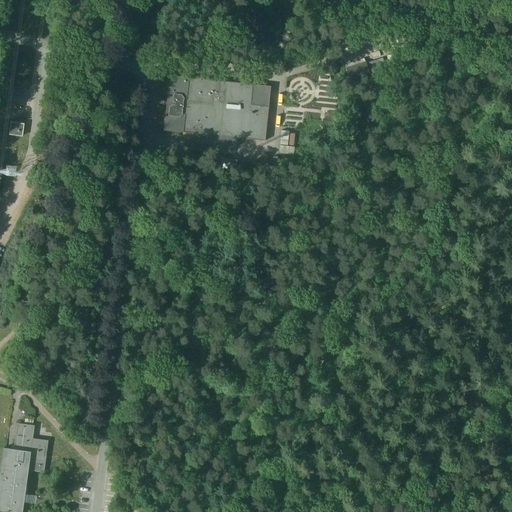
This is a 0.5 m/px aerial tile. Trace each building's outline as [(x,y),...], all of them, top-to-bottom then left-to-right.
[(396,54),(386,56),(390,76),(400,74),(396,54)] [(367,61),(347,67),(351,80),(371,74),(367,61)] [(264,140),(271,86),(168,75),(162,130),(264,140)] [(24,123),(11,122),(9,135),(23,136),(24,123)] [(0,511),(23,511),(29,470),(44,472),(49,440),(34,438),(35,425),(18,422),(15,444),(14,449),(4,447),(0,476),(0,511)]
